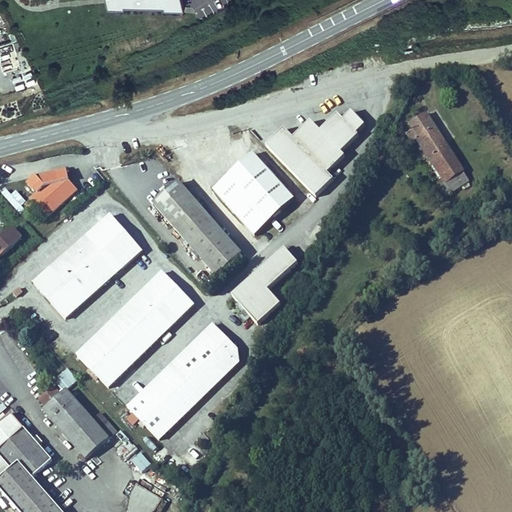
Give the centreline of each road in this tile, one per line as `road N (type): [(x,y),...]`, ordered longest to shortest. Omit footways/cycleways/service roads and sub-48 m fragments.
road 1 (tertiary): [(0,148),(211,84),(380,0)]
road 2 (unknown): [(15,278),(53,310),(84,318),(166,253),(219,303)]
road 3 (unknown): [(219,303),(241,326),(249,357),(174,441)]
